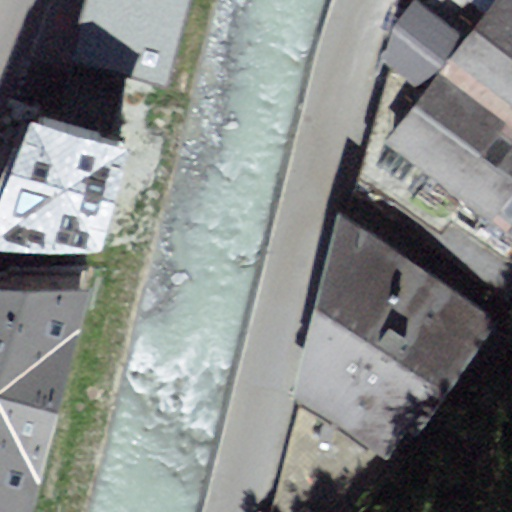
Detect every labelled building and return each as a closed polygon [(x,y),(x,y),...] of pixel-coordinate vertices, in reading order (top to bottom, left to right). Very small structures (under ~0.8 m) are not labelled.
[(185,0),(84,0),(71,45),(164,72),(185,0)] [(511,237),(511,0),(497,0),(386,139),(511,239),(511,237)] [(35,94),(0,212),(0,214),(107,245),(142,125),(35,94)] [(335,227),(272,511),(274,511),(346,511),(490,319),(335,227)] [(17,511),(90,278),(0,280),(0,503),(11,511),(17,511)]
